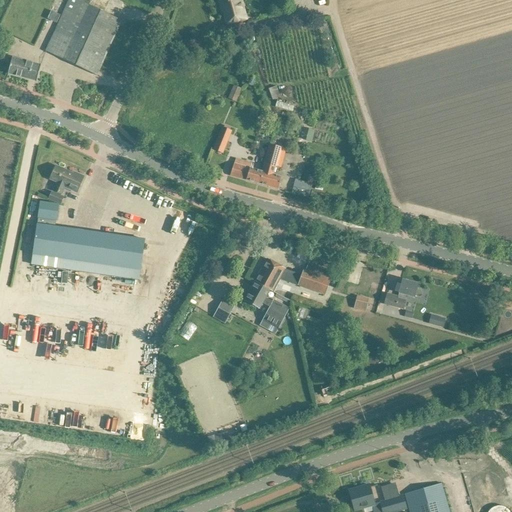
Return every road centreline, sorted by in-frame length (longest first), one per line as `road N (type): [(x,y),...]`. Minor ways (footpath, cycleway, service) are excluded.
road 1 (tertiary): [(511,271),(222,194),(100,138)]
road 2 (tertiary): [(511,412),(377,443),(193,511)]
road 3 (unclassified): [(108,122),(163,0)]
